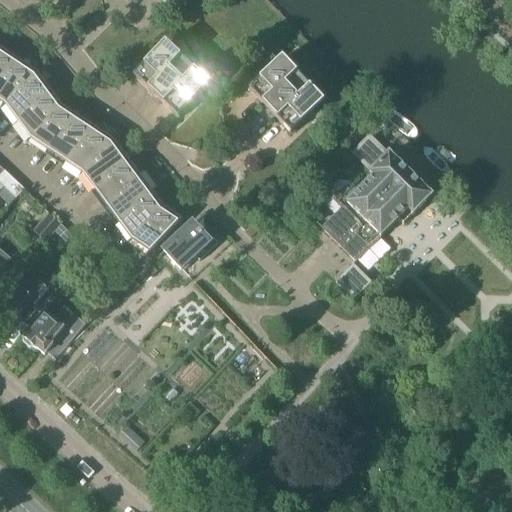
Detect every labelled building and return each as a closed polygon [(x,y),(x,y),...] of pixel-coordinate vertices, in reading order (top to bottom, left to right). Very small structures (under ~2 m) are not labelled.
[(132,78),(147,92),(179,59),(164,45),(132,78)] [(0,54),(0,83),(19,63),(2,52),(0,54)] [(147,92),(162,106),(194,73),(179,59),(147,92)] [(248,91),(262,106),(295,75),(281,60),(248,91)] [(0,83),(0,105),(5,109),(37,75),(19,63),(0,83)] [(194,73),(162,106),(177,120),(205,90),(208,87),(194,73)] [(5,109),(17,125),(49,92),(37,75),(5,109)] [(262,106),(276,121),(309,90),(295,75),(262,106)] [(309,90),(276,121),(289,136),(323,104),(309,90)] [(17,125),(29,142),(61,108),(49,92),(17,125)] [(29,142),(47,154),(79,120),(61,108),(29,142)] [(47,154),(64,165),(96,131),(79,120),(47,154)] [(64,165),(81,177),(113,143),(96,131),(64,165)] [(341,211),(321,231),(355,264),(379,239),(397,221),(402,226),(411,217),(412,217),(413,216),(413,215),(428,200),(429,200),(430,198),(429,197),(428,197),(420,189),(420,188),(398,166),(397,166),(389,158),(388,156),(387,156),(387,157),(368,139),(351,156),(370,175),(369,176),(371,177),(373,179),(353,199),(344,190),(333,202),(341,211)] [(81,177),(94,193),(126,159),(113,143),(81,177)] [(94,193),(106,210),(138,176),(126,159),(94,193)] [(0,186),(4,190),(14,200),(15,200),(23,192),(0,169),(0,186)] [(106,210),(118,227),(150,193),(138,176),(106,210)] [(4,190),(0,194),(0,199),(8,207),(14,200),(4,190)] [(118,227),(131,243),(163,209),(150,193),(118,227)] [(163,209),(131,243),(149,255),(181,221),(163,209)] [(33,234),(39,239),(44,244),(59,227),(48,218),(33,234)] [(163,253),(163,254),(180,272),(181,272),(182,273),(196,259),(195,258),(209,245),(191,226),(163,253)] [(0,272),(9,262),(0,255),(0,272)] [(352,266),(334,284),(353,302),(371,285),(352,266)] [(139,277),(144,282),(155,272),(150,267),(139,277)] [(15,280),(10,286),(0,297),(0,321),(8,329),(32,301),(20,291),(23,288),(15,280)] [(35,350),(44,357),(46,354),(55,362),(61,355),(84,326),(73,317),(63,309),(53,321),(43,313),(29,330),(21,339),(23,341),(23,345),(28,350),(32,349),(34,351),(35,350)]
